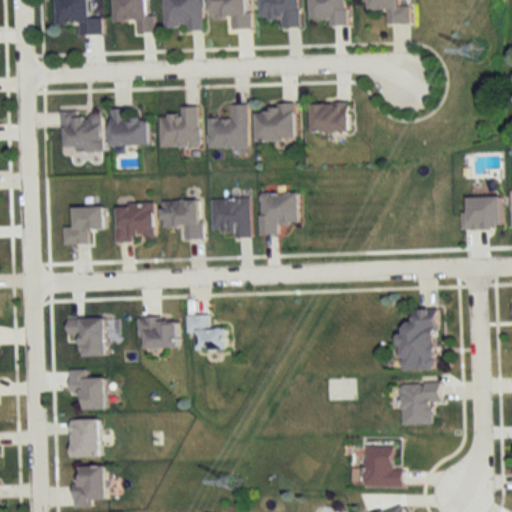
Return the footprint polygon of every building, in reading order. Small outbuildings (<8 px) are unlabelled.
[(80,34),(103,34),(103,17),(90,18),(89,0),(57,0),(58,24),(80,24),(80,34)] [(115,0),(116,21),(138,21),(138,32),(156,31),(155,14),(148,15),(148,0),(115,0)] [(164,0),(164,30),(205,30),(205,0),(164,0)] [(232,18),(233,28),(253,28),(252,0),(211,0),(212,18),(232,18)] [(261,0),(262,19),(283,18),(283,27),(301,27),(300,0),(261,0)] [(348,0),(310,0),(311,21),(331,21),(331,25),(348,25),(348,0)] [(411,6),(399,6),(399,0),(370,0),(370,10),(388,10),(388,24),(411,23),(411,6)] [(350,103),(313,103),(313,131),(350,131),(350,103)] [(250,104),(233,104),(233,118),(210,118),(210,147),(250,147),(250,104)] [(201,146),(201,106),(182,106),(182,115),(162,115),(162,146),(201,146)] [(297,107),(258,108),(258,140),(297,140),(297,107)] [(132,109),(112,108),(112,144),(151,145),(151,119),(132,118),(132,109)] [(62,113),(63,150),(103,149),(103,112),(62,113)] [(262,234),(279,234),(279,223),(300,222),(299,192),(261,192),(262,234)] [(252,198),(214,198),(214,231),(235,231),(235,237),(252,237),(252,198)] [(164,200),(164,227),(185,227),(185,239),(204,239),(204,200),(164,200)] [(156,203),(117,203),(117,240),(156,240),(156,203)] [(439,369),(438,309),(420,309),(421,321),(402,321),(402,370),(439,369)] [(199,351),(228,350),(228,328),(211,328),(211,315),(188,316),(189,333),(198,333),(199,351)] [(139,337),(147,337),(147,349),(179,349),(179,318),(139,318),(139,337)] [(106,357),(106,319),(68,319),(68,340),(80,340),(80,357),(106,357)] [(106,378),(87,379),(87,370),(70,370),(71,394),(84,394),(84,410),(106,410),(106,378)] [(443,404),(442,383),(403,383),(403,425),(436,425),(436,404),(443,404)] [(72,457),(101,457),(101,419),(72,419),(72,457)] [(405,486),(405,469),(394,469),(394,446),(367,446),(367,486),(405,486)] [(107,500),(107,466),(76,467),(76,507),(93,506),(93,500),(107,500)]
